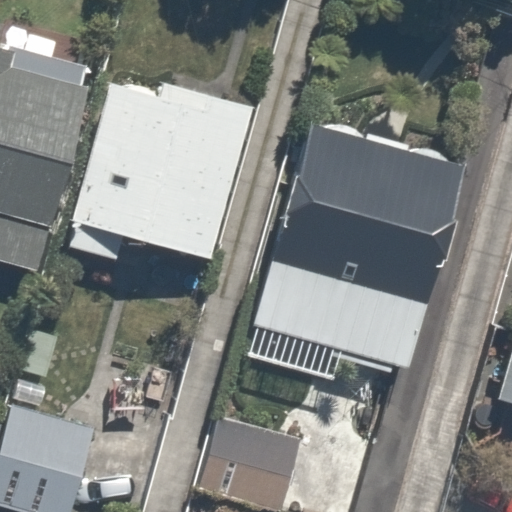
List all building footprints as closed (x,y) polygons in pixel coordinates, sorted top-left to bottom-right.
[(0,50),(0,255),(34,263),(78,68),(0,50)] [(201,253),(245,90),(150,65),(144,87),(100,75),(56,239),(110,254),(117,230),(201,253)] [(301,106),(233,347),(322,372),(330,341),(395,359),(453,149),(301,106)] [(511,279),(471,407),(511,420),(511,279)] [(0,504),(34,511),(67,511),(74,486),(123,497),(138,432),(0,400),(0,504)] [(284,428),(201,412),(187,486),(270,502),(284,428)]
